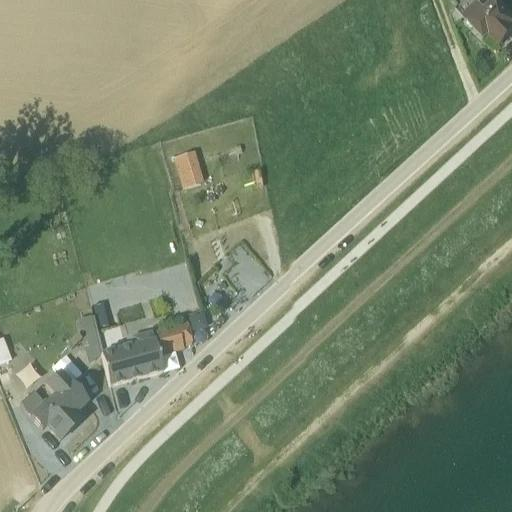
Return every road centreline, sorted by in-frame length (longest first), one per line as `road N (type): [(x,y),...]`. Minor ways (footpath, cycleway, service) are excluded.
road 1 (unclassified): [(50,511),(511,86)]
road 2 (track): [(511,166),(178,472),(148,511)]
road 3 (track): [(227,511),(511,244)]
road 4 (track): [(436,0),(487,140)]
